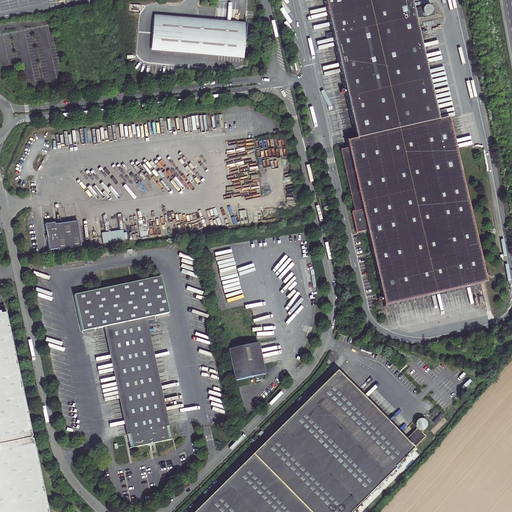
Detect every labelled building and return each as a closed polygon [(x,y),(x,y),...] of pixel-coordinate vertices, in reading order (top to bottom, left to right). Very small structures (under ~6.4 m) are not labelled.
[(321,0),(329,33),(323,35),(325,39),(330,38),(354,140),(343,142),(344,149),(337,150),(352,213),(359,211),(381,308),(483,284),(446,119),(436,121),(413,20),(420,18),(417,8),(411,10),(408,0),(321,0)] [(153,19),(150,50),(243,58),(246,27),(153,19)] [(58,223),(47,224),(51,253),(78,249),(74,222),(58,224),(58,223)] [(126,240),(124,229),(101,233),(102,244),(126,240)] [(102,288),(72,294),(80,331),(106,326),(131,447),(168,439),(143,318),(168,313),(160,275),(131,281),(130,276),(101,282),(102,288)] [(0,311),(0,511),(46,511),(2,311),(0,311)] [(258,345),(227,351),(234,383),(255,378),(256,383),(260,382),(262,379),(261,377),(265,376),(258,345)] [(413,448),(336,371),(195,511),(350,511),(395,468),(394,467),(413,448)] [(406,438),(415,446),(425,436),(422,432),(422,430),(423,430),(425,429),(426,427),(426,425),(426,424),(426,422),(425,420),(423,419),(422,419),(420,418),(419,419),(417,420),(416,420),(415,422),(415,424),(415,426),(415,427),(416,428),(406,438)]
